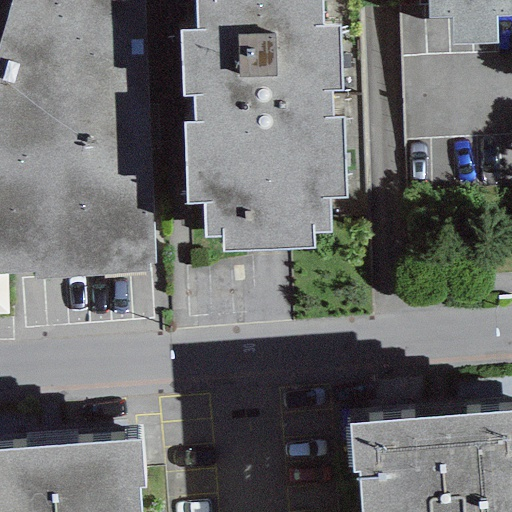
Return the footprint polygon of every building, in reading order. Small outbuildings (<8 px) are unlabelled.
[(148,259),(153,259),(141,0),(9,0),(0,32),(0,270),(24,269),(24,275),(149,268),(148,259)] [(194,0),(195,21),(178,22),(186,198),(202,197),(203,233),(221,232),(221,246),(314,242),(313,227),(330,226),(328,192),(347,191),(340,17),(321,18),(320,0),(194,0)] [(511,0),(428,0),(428,10),(451,10),(451,35),(496,34),(495,8),(511,7),(511,0)] [(511,511),(511,406),(348,420),(351,464),(357,464),(360,511),(511,511)] [(142,433),(0,443),(0,511),(138,511),(137,480),(146,480),(142,433)]
